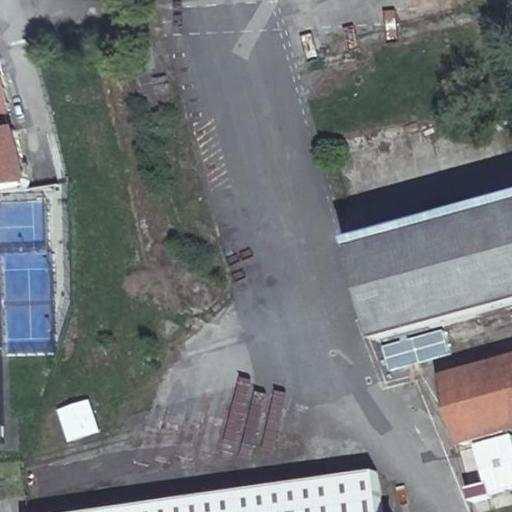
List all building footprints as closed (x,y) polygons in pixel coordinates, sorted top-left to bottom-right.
[(12,104),(0,59),(0,58),(0,116),(9,115),(7,105),(12,104)] [(0,133),(0,183),(31,178),(19,131),(0,133)] [(511,194),(366,233),(393,333),(511,301),(511,194)] [(511,352),(457,367),(475,436),(511,426),(511,352)] [(92,398),(60,408),(70,442),(103,432),(92,398)] [(489,481),(470,487),(474,501),(511,488),(511,431),(476,444),(489,481)] [(392,511),(388,484),(188,511),(392,511)]
